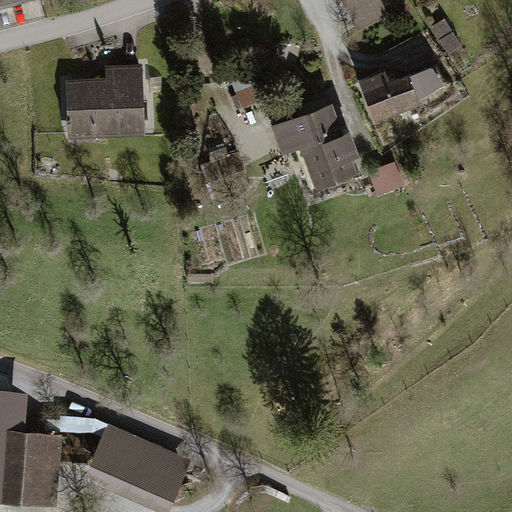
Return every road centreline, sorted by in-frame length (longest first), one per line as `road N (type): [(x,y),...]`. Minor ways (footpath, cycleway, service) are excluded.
road 1 (unclassified): [(0,362),(350,511)]
road 2 (residential): [(0,42),(147,0)]
